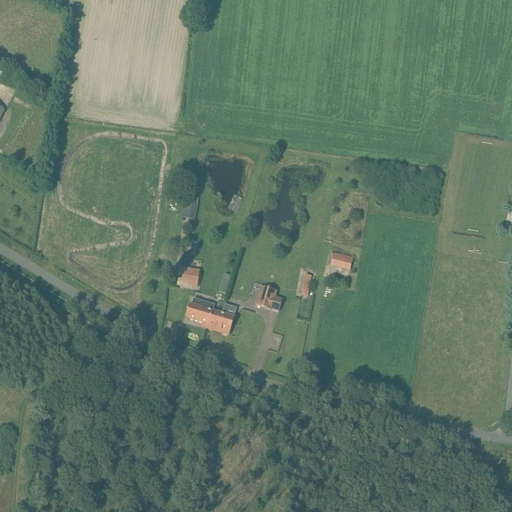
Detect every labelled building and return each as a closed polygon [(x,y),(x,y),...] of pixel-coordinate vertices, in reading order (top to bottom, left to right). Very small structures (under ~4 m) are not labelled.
[(188,202),(186,212),(196,214),(198,204),(199,199),(194,198),(193,203),(188,203),(188,202)] [(353,258),(334,254),(331,267),(350,271),(353,258)] [(200,271),(179,269),(177,287),(197,289),(200,271)] [(276,293),(261,288),(256,307),(271,311),(276,293)] [(214,306),(194,300),(192,306),(190,305),(186,319),(208,325),(208,324),(214,326),(217,317),(219,317),(220,314),(213,312),(214,306)] [(214,326),(208,324),(207,329),(229,336),(237,309),(225,305),(222,315),(220,314),(219,317),(217,317),(214,326)]
